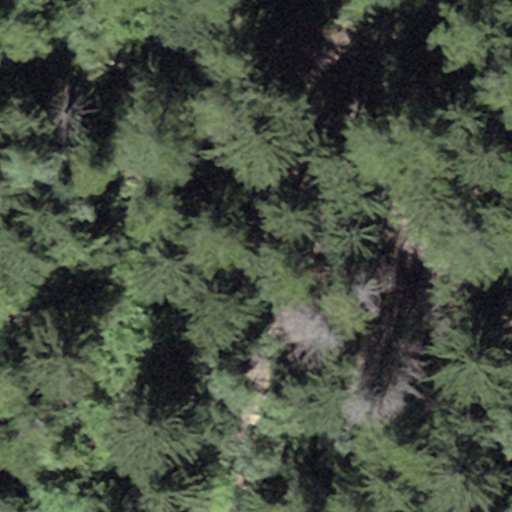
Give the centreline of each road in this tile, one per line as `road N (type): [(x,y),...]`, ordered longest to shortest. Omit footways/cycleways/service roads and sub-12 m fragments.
road 1 (track): [(0,61),(111,50),(243,0)]
road 2 (track): [(396,0),(511,95)]
